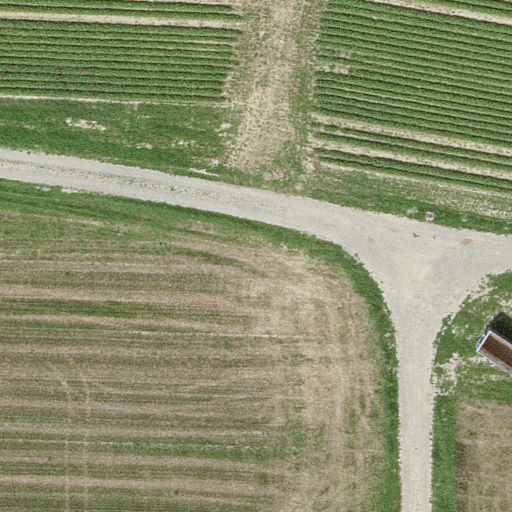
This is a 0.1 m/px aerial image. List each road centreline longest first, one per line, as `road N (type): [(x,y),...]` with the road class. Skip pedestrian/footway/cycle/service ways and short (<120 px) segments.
road 1 (track): [(511,260),(99,188),(0,181)]
road 2 (track): [(422,511),(420,244)]
